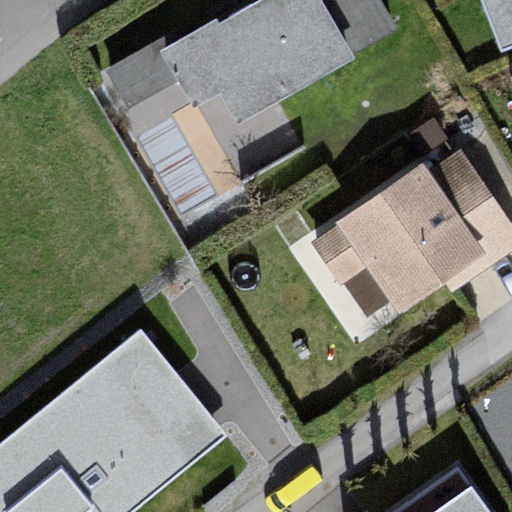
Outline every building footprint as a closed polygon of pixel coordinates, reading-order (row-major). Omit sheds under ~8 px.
[(229,26),(171,60),(226,153),(374,66),(334,0),(290,0),(233,34),(229,26)] [(511,0),(487,0),(505,48),(511,45),(511,0)] [(436,166),(320,245),(352,291),(382,270),(418,322),(511,258),(511,221),(469,159),(443,176),(436,166)] [(123,511),(221,433),(139,333),(0,446),(0,510),(1,511),(123,511)] [(488,511),(458,469),(396,511),(488,511)]
